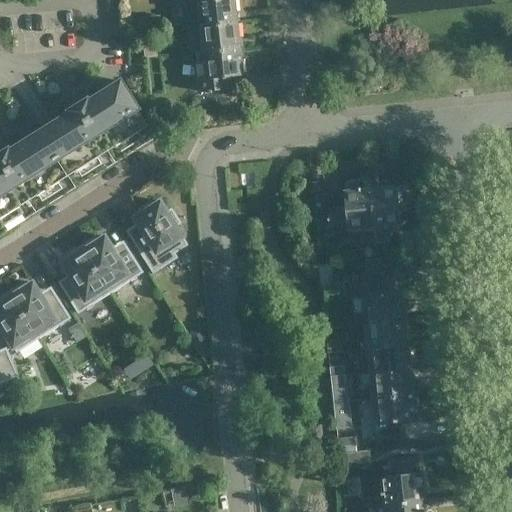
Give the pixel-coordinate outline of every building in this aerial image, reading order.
[(188,0),(189,2),(185,3),(188,27),(200,26),(236,22),(233,0),(188,0)] [(236,22),(200,26),(203,52),(239,48),(236,22)] [(142,48),(143,59),(155,58),(154,47),(142,48)] [(239,48),(203,52),(203,54),(195,55),(196,66),(204,65),(206,79),(198,80),(200,94),(208,93),(208,95),(214,94),(213,92),(229,91),(228,78),(242,76),(239,48)] [(0,235),(156,138),(121,81),(89,101),(87,97),(69,108),(70,110),(70,111),(71,112),(10,150),(9,149),(7,147),(0,151),(0,235)] [(376,238),(371,189),(361,189),(361,186),(359,187),(355,181),(349,182),(347,188),(347,191),(345,191),(346,205),(328,207),(330,229),(362,226),(363,230),(360,232),(360,236),(361,240),(364,242),(369,243),(372,242),(375,238),(376,238)] [(398,186),(371,189),(376,238),(376,242),(389,241),(391,235),(390,233),(396,232),(399,226),(399,222),(401,222),(398,186)] [(155,205),(152,200),(137,209),(140,214),(135,217),(145,234),(134,241),(138,248),(154,272),(177,257),(174,253),(188,245),(176,226),(181,223),(171,209),(167,212),(160,201),(155,205)] [(112,248),(105,237),(98,241),(95,237),(81,246),(110,292),(142,272),(128,250),(123,241),(112,248)] [(79,312),(110,292),(81,246),(67,255),(70,259),(63,263),(70,275),(59,282),(65,290),(79,312)] [(365,272),(391,269),(390,257),(383,258),(364,260),(365,272)] [(322,291),(336,289),(333,264),(320,266),(322,291)] [(391,269),(365,272),(367,285),(383,283),(392,282),(391,269)] [(40,295),(32,282),(25,287),(23,283),(9,292),(38,338),(70,318),(51,288),(40,295)] [(38,338),(9,292),(0,297),(0,324),(17,351),(38,338)] [(365,321),(403,317),(402,308),(407,305),(406,299),(400,296),(400,293),(383,295),(363,297),(364,311),(355,311),(356,322),(365,321)] [(368,346),(406,342),(403,317),(365,321),(368,346)] [(327,339),(329,350),(342,349),(341,338),(327,339)] [(370,371),(408,367),(406,342),(368,346),(370,371)] [(0,350),(0,369),(5,381),(18,376),(6,348),(0,350)] [(342,362),(329,364),(330,376),(344,374),(342,362)] [(373,397),(411,393),(408,367),(370,371),(373,397)] [(332,389),(334,401),(347,399),(346,388),(332,389)] [(411,393),(373,397),(377,437),(401,435),(400,420),(413,419),(413,410),(416,410),(415,393),(411,393)] [(270,418),(253,421),(256,438),(273,435),(270,418)] [(339,437),(341,452),(356,450),(355,436),(339,437)] [(371,464),(369,449),(356,450),(341,452),(342,467),(371,464)] [(384,502),(423,498),(420,472),(378,476),(377,477),(374,479),(373,482),(373,486),(375,489),(378,491),(380,491),(383,491),(384,502)] [(384,502),(375,503),(375,511),(432,511),(433,511),(430,510),(424,510),(423,498),(384,502)]
